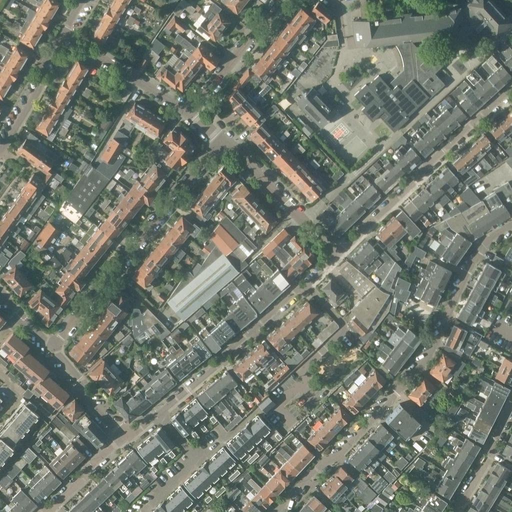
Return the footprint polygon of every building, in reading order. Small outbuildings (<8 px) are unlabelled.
[(27,0),(27,1),(36,6),(36,5),(40,7),(37,13),(50,21),(55,12),(42,4),(38,2),(35,0),(27,0)] [(40,0),(39,0),(38,2),(42,4),(55,12),(61,3),(56,0),(55,0),(43,0),(43,2),(40,0)] [(123,12),(127,6),(116,0),(113,0),(109,7),(121,15),(125,17),(126,15),(123,12)] [(184,0),(181,0),(173,13),(178,17),(185,9),(192,14),(196,9),(184,0)] [(243,4),(244,3),(239,0),(220,0),(221,0),(225,4),(226,4),(237,12),(239,9),(240,10),(244,6),(243,4)] [(469,0),(471,2),(463,10),(458,10),(458,9),(445,10),(445,13),(410,17),(410,15),(376,19),(376,18),(374,18),(373,6),(371,0),(358,0),(360,8),(361,8),(363,20),(360,20),(358,20),(360,32),(355,32),(356,46),(388,42),(389,42),(391,43),(393,45),(395,47),(397,48),(399,50),(400,52),(401,54),(402,57),(402,59),(403,62),(403,64),(403,67),(403,70),(387,85),(378,76),(367,86),(366,84),(354,95),(365,107),(361,110),(372,122),(378,116),(394,132),(409,118),(407,117),(428,97),(429,99),(444,84),(434,73),(441,67),(431,55),(427,58),(410,41),(410,39),(456,33),(456,31),(478,28),(479,29),(485,24),(493,32),(490,34),(496,41),(498,39),(511,25),(511,19),(509,16),(507,19),(489,0),(469,0)] [(440,0),(441,9),(451,8),(450,0),(440,0)] [(334,14),(324,7),(318,2),(315,6),(314,5),(311,9),(312,10),(311,11),(325,23),(329,17),(331,18),(334,14)] [(103,18),(115,25),(121,15),(109,7),(103,18)] [(316,20),(301,8),(300,8),(299,8),(298,8),(297,9),(297,10),(297,11),(297,12),(298,12),(298,13),(297,14),(296,13),(293,18),(308,30),(316,20)] [(213,16),(209,20),(222,31),(223,30),(224,31),(228,26),(227,25),(229,22),(218,13),(218,12),(214,9),(210,14),(213,16)] [(37,13),(31,23),(44,31),(50,21),(37,13)] [(183,33),(188,27),(174,15),(166,26),(172,31),(176,27),(183,33)] [(126,23),(131,26),(135,19),(130,16),(126,23)] [(109,35),(115,25),(103,18),(97,28),(109,35)] [(308,30),(293,18),(289,22),(290,22),(286,27),(301,39),(306,42),(309,38),(304,35),(308,30)] [(7,20),(5,24),(19,32),(20,31),(21,29),(18,27),(20,24),(15,21),(13,24),(7,20)] [(22,27),(21,29),(39,39),(44,31),(31,23),(26,20),(22,27)] [(222,31),(209,20),(206,24),(203,22),(197,29),(202,33),(203,31),(215,40),(217,37),(218,37),(222,33),(221,32),(222,31)] [(511,25),(498,39),(502,44),(511,34),(511,25)] [(282,31),(279,35),(292,46),(296,41),(298,42),(301,39),(286,27),(283,31),(282,31)] [(109,35),(97,28),(91,38),(108,48),(111,43),(106,40),(109,35)] [(21,29),(20,31),(24,34),(20,40),(33,48),(39,39),(21,29)] [(289,50),(292,46),(279,35),(275,39),(276,40),(273,44),(288,56),(291,52),(289,50)] [(212,55),(213,54),(200,43),(196,48),(191,44),(187,48),(182,44),(183,42),(178,39),(176,41),(186,49),(204,65),(210,70),(218,60),(212,55)] [(327,41),(321,48),(338,46),(338,40),(339,40),(339,39),(338,39),(327,41)] [(1,44),(0,45),(0,48),(24,63),(29,54),(16,47),(13,53),(8,50),(9,49),(1,44)] [(265,52),(279,63),(283,58),(285,60),(288,56),(273,44),(269,48),(269,47),(265,52)] [(169,49),(175,54),(177,50),(171,46),(169,49)] [(135,68),(142,72),(148,61),(153,65),(159,56),(148,47),(143,55),(140,58),(135,68)] [(6,64),(19,72),(24,63),(0,48),(0,53),(4,56),(1,61),(6,64)] [(179,58),(196,72),(199,69),(200,70),(204,65),(186,49),(183,53),(179,58)] [(503,62),(511,71),(511,58),(505,50),(502,53),(507,59),(503,62)] [(259,61),(274,73),(277,70),(275,68),(279,63),(265,52),(262,56),(262,57),(259,61)] [(492,56),(489,59),(485,62),(504,83),(511,77),(501,66),(497,68),(492,63),(496,60),(492,56)] [(172,66),(177,71),(189,81),(192,78),(193,79),(197,74),(195,73),(196,72),(179,58),(172,66)] [(84,76),(89,67),(78,60),(72,69),(84,76)] [(274,73),(259,61),(256,65),(255,64),(252,68),(253,69),(252,70),(265,80),(269,75),(272,77),(274,73)] [(304,70),(308,65),(303,61),(299,66),(304,70)] [(490,75),(487,78),(498,89),(504,83),(485,62),(482,66),(490,75)] [(0,73),(13,81),(19,72),(6,64),(0,73)] [(189,81),(177,71),(174,75),(166,68),(166,69),(163,66),(159,71),(160,71),(156,77),(161,81),(163,78),(174,88),(177,85),(182,90),(185,87),(186,88),(190,83),(189,82),(189,81)] [(77,87),(84,76),(72,69),(66,80),(77,87)] [(248,70),(238,82),(233,89),(234,91),(230,96),(229,96),(228,95),(227,95),(226,95),(226,96),(225,96),(225,97),(225,98),(225,99),(230,104),(229,105),(233,109),(246,96),(241,90),(250,79),(257,85),(261,80),(248,70)] [(474,70),(470,73),(490,96),(498,89),(487,78),(483,81),(474,70)] [(0,86),(8,91),(13,81),(0,73),(0,86)] [(475,88),(473,90),(484,102),(490,96),(470,73),(466,77),(475,88)] [(288,85),(292,80),(288,77),(283,82),(288,85)] [(77,87),(66,80),(65,79),(59,89),(72,96),(77,87)] [(464,81),(457,87),(460,90),(467,84),(464,81)] [(281,94),(288,85),(283,82),(277,90),(281,94)] [(271,88),(267,85),(250,101),(246,96),(233,109),(237,113),(238,112),(241,116),(254,105),(259,100),(263,96),(266,94),(271,88)] [(312,87),(300,99),(298,96),(294,99),(320,127),(336,112),(312,87)] [(470,87),(463,94),(477,108),(484,102),(473,90),(470,87)] [(59,90),(54,99),(53,98),(53,99),(70,109),(72,106),(67,103),(72,96),(59,89),(59,90)] [(131,92),(125,89),(119,98),(125,102),(131,92)] [(462,99),(459,103),(470,115),(477,108),(463,94),(458,89),(452,94),(455,98),(458,95),(462,99)] [(70,109),(53,99),(47,109),(60,116),(63,111),(70,115),(71,113),(77,117),(78,113),(73,111),(70,109)] [(443,106),(460,124),(466,117),(456,105),(452,108),(448,104),(446,106),(441,100),(439,102),(443,107),(443,106)] [(136,124),(145,109),(144,108),(144,107),(141,105),(140,106),(135,103),(123,122),(129,125),(131,121),(136,124)] [(257,107),(254,105),(241,116),(244,120),(244,121),(247,124),(248,123),(249,124),(261,113),(256,108),(257,107)] [(273,105),(266,111),(271,116),(278,109),(274,105),(273,105)] [(441,118),(453,130),(460,124),(443,106),(443,107),(442,108),(442,109),(440,111),(444,115),(441,118)] [(73,111),(78,113),(84,116),(87,112),(82,108),(80,110),(75,107),(73,111)] [(59,129),(61,130),(66,133),(68,130),(67,129),(71,123),(60,116),(47,109),(48,109),(42,119),(59,129)] [(136,124),(146,130),(155,115),(150,112),(151,111),(147,109),(147,110),(145,109),(136,124)] [(433,116),(429,111),(425,114),(429,118),(430,119),(433,116)] [(430,119),(429,118),(425,114),(418,121),(421,125),(425,122),(425,123),(430,119)] [(162,119),(162,118),(156,115),(156,116),(155,115),(146,130),(157,137),(166,122),(162,119)] [(256,144),(269,132),(269,131),(261,123),(265,120),(262,116),(254,124),(257,127),(248,136),(248,137),(248,138),(248,139),(249,140),(250,140),(251,140),(252,140),(256,144)] [(430,119),(446,137),(453,130),(441,118),(438,121),(433,116),(430,119)] [(511,124),(505,117),(498,124),(507,134),(511,130),(511,124)] [(112,122),(104,118),(100,126),(107,130),(112,122)] [(48,136),(50,132),(55,135),(59,129),(42,119),(36,129),(48,136)] [(427,131),(438,143),(446,137),(430,119),(425,123),(430,128),(427,131)] [(418,121),(411,128),(414,131),(421,125),(418,121)] [(312,131),(306,124),(302,128),(308,135),(312,131)] [(498,124),(490,131),(499,142),(505,137),(508,139),(510,137),(507,134),(498,124)] [(164,160),(175,147),(185,135),(181,132),(180,132),(178,131),(177,132),(173,129),(163,141),(172,149),(168,153),(160,147),(162,145),(158,142),(154,150),(160,154),(159,156),(164,160)] [(416,132),(431,150),(438,143),(427,131),(424,133),(420,129),(416,132)] [(91,134),(101,140),(104,134),(98,130),(96,132),(93,131),(91,134)] [(287,131),(280,137),(283,140),(289,134),(287,131)] [(261,147),(265,151),(279,138),(276,134),(274,136),(269,132),(256,144),(260,148),(261,147)] [(431,150),(416,132),(412,136),(416,141),(413,143),(424,156),(431,150)] [(40,140),(30,133),(26,139),(17,152),(27,159),(36,146),(40,140)] [(184,162),(191,154),(190,153),(194,149),(193,146),(190,143),(191,141),(189,140),(190,139),(185,135),(175,147),(183,153),(179,158),(184,162)] [(502,151),(500,153),(494,158),(488,151),(494,146),(484,135),(476,142),(486,153),(496,163),(498,161),(498,162),(505,158),(507,156),(502,151)] [(279,138),(265,151),(269,155),(268,156),(272,160),(285,148),(280,143),(282,141),(279,138)] [(123,146),(119,143),(112,139),(100,157),(112,165),(119,153),(123,146)] [(468,149),(480,163),(487,170),(492,166),(483,156),(486,153),(476,142),(468,149)] [(295,152),(297,151),(301,147),(298,143),(292,149),(295,152)] [(36,166),(45,152),(36,146),(27,159),(36,166)] [(119,153),(126,157),(127,155),(130,158),(133,152),(123,146),(119,153)] [(277,163),(280,167),(292,155),(294,153),(287,146),(285,148),(272,160),(276,164),(277,163)] [(401,153),(413,166),(421,159),(409,146),(401,153)] [(164,160),(173,168),(176,170),(180,165),(181,166),(184,162),(179,158),(183,153),(175,147),(164,160)] [(397,149),(393,153),(398,157),(394,160),(405,173),(413,166),(401,153),(397,149)] [(468,149),(460,156),(471,167),(473,169),(480,163),(468,149)] [(150,169),(146,174),(161,185),(161,184),(163,184),(165,182),(164,181),(167,177),(168,178),(169,177),(167,175),(155,165),(159,161),(162,164),(164,160),(159,156),(160,154),(154,150),(150,157),(145,165),(150,169)] [(86,151),(83,156),(90,160),(93,155),(86,151)] [(45,152),(36,166),(45,172),(47,174),(52,177),(55,173),(49,168),(55,159),(45,152)] [(287,176),(300,164),(292,155),(280,167),(284,171),(283,172),(287,176)] [(466,172),(470,176),(475,172),(473,169),(471,167),(460,156),(452,163),(462,175),(466,172)] [(313,167),(317,163),(319,160),(316,157),(309,163),(313,167)] [(405,173),(394,160),(391,163),(386,159),(384,161),(383,160),(382,162),(387,167),(398,180),(405,173)] [(167,175),(173,168),(164,160),(162,164),(159,161),(155,165),(167,175)] [(80,174),(82,175),(89,164),(84,161),(79,167),(77,171),(80,174)] [(302,162),(287,176),(291,180),(292,179),(296,183),(310,170),(302,162)] [(72,163),(69,168),(76,171),(78,167),(72,163)] [(82,214),(109,179),(89,164),(82,175),(65,200),(82,214)] [(214,178),(226,188),(227,189),(237,179),(235,177),(224,165),(215,174),(216,175),(214,178)] [(381,167),(377,170),(391,185),(398,180),(387,167),(384,170),(381,167)] [(448,168),(441,174),(457,192),(461,189),(460,187),(463,185),(448,168)] [(120,170),(117,173),(114,177),(118,180),(121,176),(124,177),(128,181),(131,176),(127,173),(126,175),(120,170)] [(316,172),(313,172),(310,170),(296,183),(299,187),(298,188),(302,192),(315,180),(320,175),(316,172)] [(385,191),(391,185),(377,170),(374,173),(377,176),(374,179),(385,191)] [(335,181),(342,175),(338,171),(331,177),(335,181)] [(481,177),(477,173),(475,172),(470,176),(463,182),(467,186),(474,181),(481,177)] [(42,180),(34,174),(27,183),(40,193),(47,183),(55,189),(59,183),(52,177),(47,174),(42,180)] [(139,182),(155,196),(155,195),(154,193),(155,192),(157,193),(158,192),(156,191),(157,190),(158,190),(160,188),(160,186),(161,185),(146,174),(139,182)] [(441,174),(433,181),(445,194),(448,191),(453,196),(457,192),(441,174)] [(315,180),(302,192),(307,197),(307,198),(306,199),(307,200),(308,201),(309,201),(310,201),(311,201),(328,184),(320,175),(315,180)] [(355,182),(354,182),(373,202),(381,194),(364,177),(360,182),(357,179),(355,182)] [(206,187),(218,197),(226,188),(214,178),(209,183),(208,183),(206,185),(207,186),(206,187)] [(113,180),(106,189),(109,192),(116,183),(113,180)] [(144,201),(148,204),(150,202),(151,202),(154,198),(154,197),(155,196),(139,182),(137,181),(128,192),(141,203),(144,201)] [(441,204),(443,206),(450,200),(448,198),(445,194),(433,181),(427,186),(426,187),(441,204)] [(366,209),(373,202),(354,182),(350,186),(358,195),(355,198),(366,209)] [(459,212),(476,238),(510,216),(511,206),(511,189),(508,182),(493,190),(494,192),(480,201),(469,207),(460,212),(459,212)] [(40,193),(27,183),(21,191),(22,192),(20,193),(33,203),(40,193)] [(67,197),(71,191),(63,186),(59,191),(67,197)] [(234,196),(231,192),(226,197),(229,201),(232,198),(240,207),(252,196),(253,195),(244,186),(234,196)] [(198,196),(210,206),(218,197),(206,187),(205,189),(203,189),(202,191),(202,192),(198,196)] [(426,187),(418,194),(430,207),(433,204),(439,210),(443,206),(426,187)] [(463,200),(469,207),(480,201),(468,187),(459,195),(463,199),(462,199),(463,200)] [(134,212),(141,203),(128,192),(126,191),(124,194),(121,192),(116,198),(120,201),(134,212)] [(343,191),(339,194),(359,215),(366,209),(355,198),(353,200),(343,191)] [(33,203),(20,193),(13,203),(31,216),(35,212),(29,208),(33,203)] [(344,209),(341,212),(352,223),(359,215),(339,194),(334,199),(344,209)] [(418,194),(411,201),(430,222),(431,221),(429,218),(432,215),(427,209),(430,207),(418,194)] [(192,203),(192,204),(190,207),(199,214),(195,218),(202,224),(206,218),(203,216),(207,211),(210,213),(214,209),(210,206),(198,196),(194,202),(193,202),(192,203)] [(240,207),(248,215),(260,204),(259,202),(259,201),(257,200),(256,199),(252,196),(240,207)] [(106,197),(103,202),(107,206),(111,201),(106,197)] [(78,219),(82,214),(65,200),(58,209),(75,223),(79,226),(82,222),(78,219)] [(463,200),(455,206),(460,212),(469,207),(463,200)] [(120,201),(113,210),(127,221),(127,220),(126,219),(129,216),(130,217),(134,212),(120,201)] [(430,222),(411,201),(403,208),(415,221),(419,218),(426,226),(430,222)] [(31,216),(13,203),(7,212),(20,221),(23,217),(28,221),(31,216)] [(260,204),(248,215),(256,224),(268,213),(264,208),(264,206),(263,205),(261,205),(260,204)] [(335,211),(329,206),(325,209),(345,230),(352,223),(341,212),(337,209),(335,211)] [(451,217),(459,212),(460,212),(455,206),(447,212),(451,217)] [(94,211),(91,208),(84,215),(88,218),(94,211)] [(226,213),(230,217),(235,212),(231,209),(226,213)] [(345,230),(325,209),(318,216),(322,221),(324,223),(331,230),(337,237),(345,230)] [(50,215),(47,213),(43,210),(38,217),(45,222),(50,215)] [(127,221),(113,210),(106,218),(120,229),(124,225),(123,224),(125,221),(126,222),(127,221)] [(407,231),(416,241),(422,232),(402,211),(395,217),(394,217),(407,231)] [(20,221),(7,212),(0,221),(17,234),(20,230),(16,227),(20,221)] [(230,217),(233,220),(238,216),(235,212),(230,217)] [(445,220),(451,217),(447,212),(441,217),(444,220),(445,220)] [(451,217),(445,220),(449,225),(451,228),(457,233),(471,242),(476,238),(459,212),(451,217)] [(268,213),(256,224),(260,228),(265,233),(277,221),(275,220),(275,218),(274,217),(272,217),(268,213)] [(243,260),(256,247),(255,246),(225,215),(222,219),(211,232),(207,230),(204,233),(207,236),(210,239),(213,241),(215,244),(238,272),(247,264),(243,260)] [(194,224),(192,226),(182,217),(178,221),(176,222),(174,224),(174,226),(174,227),(187,237),(191,233),(194,235),(199,229),(201,227),(196,222),(194,224)] [(386,225),(385,226),(398,240),(407,231),(394,217),(390,221),(389,221),(386,223),(386,225)] [(106,218),(99,227),(112,238),(115,234),(115,235),(120,229),(106,218)] [(433,226),(436,228),(445,235),(445,236),(465,250),(471,242),(457,233),(456,235),(445,227),(449,225),(445,220),(444,220),(433,226)] [(17,234),(0,221),(0,235),(6,240),(10,235),(15,238),(17,234)] [(48,249),(61,230),(49,221),(35,240),(48,249)] [(91,236),(105,248),(109,243),(108,242),(112,238),(99,227),(94,223),(87,232),(91,236)] [(256,224),(251,229),(246,234),(253,241),(255,239),(253,237),(256,234),(254,233),(260,228),(256,224)] [(243,230),(246,234),(251,229),(248,226),(243,230)] [(400,269),(401,268),(403,262),(395,254),(398,252),(395,249),(397,246),(394,243),(398,240),(385,226),(384,227),(383,226),(380,229),(380,230),(376,234),(387,245),(383,249),(377,242),(376,243),(400,269)] [(431,237),(436,228),(433,226),(422,232),(427,235),(430,236),(431,237)] [(166,236),(165,237),(179,248),(187,237),(174,227),(170,231),(168,231),(166,234),(166,236)] [(291,236),(284,229),(273,239),(282,248),(286,244),(285,242),(291,236)] [(37,234),(32,231),(27,238),(31,242),(37,234)] [(101,253),(105,248),(91,236),(87,232),(79,241),(84,245),(97,256),(100,252),(101,253)] [(6,240),(0,235),(0,250),(10,258),(13,254),(2,246),(6,240)] [(292,249),(296,254),(307,265),(308,265),(314,259),(314,256),(307,248),(307,249),(295,236),(290,241),(287,244),(292,249)] [(445,236),(440,243),(460,257),(465,250),(445,236)] [(170,258),(179,248),(165,237),(164,238),(163,238),(161,240),(161,242),(157,247),(170,258)] [(282,248),(273,239),(261,251),(269,259),(275,254),(278,252),(282,248)] [(25,240),(20,247),(24,250),(30,243),(25,240)] [(35,240),(33,244),(43,255),(48,249),(35,240)] [(397,277),(400,269),(376,243),(373,247),(367,241),(359,249),(376,267),(380,263),(375,258),(378,254),(385,262),(374,272),(383,280),(378,288),(383,292),(392,295),(397,278),(397,277)] [(435,251),(455,265),(460,257),(440,243),(435,251)] [(193,276),(189,271),(187,271),(166,302),(183,321),(202,304),(208,299),(216,292),(220,289),(238,272),(215,244),(211,249),(211,250),(208,254),(205,258),(200,265),(196,271),(193,276)] [(205,244),(202,249),(206,252),(208,254),(211,250),(211,249),(205,244)] [(97,256),(84,245),(77,254),(91,265),(95,260),(94,260),(97,256)] [(423,258),(425,253),(414,246),(406,259),(412,262),(415,255),(423,258)] [(68,247),(64,251),(61,255),(66,259),(69,255),(72,251),(68,247)] [(150,256),(149,257),(162,268),(170,258),(157,247),(154,251),(152,251),(150,254),(150,256)] [(202,249),(200,248),(197,252),(205,258),(208,254),(206,252),(202,249)] [(282,248),(278,252),(285,258),(285,257),(299,272),(303,269),(304,269),(306,267),(306,266),(307,265),(296,254),(292,258),(282,248)] [(369,274),(376,267),(359,249),(351,257),(363,269),(364,268),(369,274)] [(7,282),(11,286),(24,275),(15,266),(20,262),(19,261),(25,255),(20,251),(11,260),(8,264),(12,268),(3,277),(4,278),(4,280),(6,282),(7,282)] [(278,252),(275,254),(285,264),(281,268),(291,280),(293,278),(294,278),(296,276),(296,275),(299,272),(285,257),(285,258),(278,252)] [(72,258),(68,262),(83,275),(91,265),(77,254),(73,259),(72,258)] [(492,260),(501,265),(503,260),(495,255),(492,260)] [(49,262),(55,269),(61,263),(59,261),(58,262),(54,257),(49,262)] [(162,268),(149,257),(148,257),(147,257),(145,260),(145,262),(141,267),(154,277),(162,268)] [(49,264),(43,258),(39,262),(45,268),(49,264)] [(255,261),(261,267),(270,277),(282,290),(289,283),(277,269),(273,273),(272,272),(273,270),(261,258),(257,261),(256,260),(255,261)] [(406,259),(401,268),(407,271),(412,262),(406,259)] [(256,272),(261,267),(255,261),(249,266),(254,272),(253,273),(257,277),(258,275),(256,272)] [(426,267),(425,270),(447,280),(452,272),(436,264),(429,261),(426,267)] [(68,262),(64,267),(63,266),(60,269),(65,273),(60,278),(76,291),(76,290),(78,292),(82,287),(77,282),(83,275),(68,262)] [(192,269),(196,271),(200,265),(197,262),(192,269)] [(392,296),(392,295),(383,292),(378,288),(348,262),(338,271),(364,297),(350,310),(356,315),(372,333),(373,331),(379,324),(388,311),(390,304),(392,296)] [(482,271),(501,281),(505,272),(487,262),(482,271)] [(182,273),(185,270),(178,264),(176,268),(182,273)] [(150,282),(154,277),(141,267),(140,268),(139,267),(135,271),(137,272),(133,277),(148,289),(152,284),(150,282)] [(422,278),(443,288),(447,280),(425,270),(421,268),(418,276),(422,278)] [(246,279),(251,275),(246,269),(241,273),(246,279)] [(482,271),(477,280),(492,288),(496,290),(501,281),(482,271)] [(247,297),(255,290),(258,287),(254,283),(251,286),(246,279),(241,273),(233,280),(247,297)] [(20,296),(32,284),(24,275),(11,286),(16,291),(16,292),(18,294),(19,294),(20,296)] [(270,277),(263,283),(274,298),(282,290),(270,277)] [(397,277),(397,278),(392,295),(392,296),(398,298),(405,301),(410,291),(407,289),(410,283),(397,277)] [(58,282),(60,284),(56,290),(60,293),(68,300),(76,291),(60,278),(58,282)] [(417,286),(418,287),(439,297),(443,288),(422,278),(420,284),(418,283),(417,286)] [(331,299),(328,302),(334,309),(348,296),(331,279),(327,283),(326,282),(322,286),(322,287),(321,288),(331,299)] [(492,288),(477,280),(472,289),(492,299),(496,302),(495,304),(500,306),(501,305),(503,301),(498,298),(499,297),(491,293),(491,292),(490,291),(492,288)] [(164,286),(170,291),(173,287),(167,282),(166,284),(164,286)] [(250,319),(256,315),(256,312),(242,295),(239,298),(233,290),(237,288),(232,282),(225,287),(229,293),(235,301),(250,319)] [(263,283),(258,287),(255,290),(267,305),(274,298),(263,283)] [(32,290),(36,294),(28,301),(35,309),(36,308),(37,310),(38,309),(40,310),(50,298),(41,290),(37,286),(32,290)] [(219,297),(220,298),(227,292),(228,293),(229,293),(225,287),(221,290),(220,289),(216,292),(219,297)] [(434,305),(435,306),(439,297),(418,287),(414,295),(420,298),(426,301),(426,302),(434,306),(434,305)] [(472,289),(467,298),(482,306),(484,303),(488,305),(492,299),(472,289)] [(111,300),(124,310),(129,304),(126,302),(129,298),(120,290),(112,300),(111,300)] [(267,305),(255,290),(247,297),(259,312),(267,305)] [(208,299),(212,304),(213,304),(212,303),(219,297),(216,292),(208,299)] [(157,297),(162,301),(165,298),(160,293),(157,297)] [(50,298),(40,310),(46,315),(42,320),(48,325),(67,302),(58,295),(55,300),(58,302),(56,303),(50,298)] [(392,296),(390,304),(388,311),(395,315),(398,298),(392,296)] [(480,309),(482,306),(467,298),(462,307),(481,317),(485,311),(480,309)] [(208,299),(202,304),(206,310),(212,304),(208,299)] [(107,307),(105,310),(119,322),(126,313),(124,310),(111,300),(106,306),(107,307)] [(231,311),(243,326),(250,319),(235,301),(228,307),(231,311)] [(307,302),(295,313),(306,326),(309,328),(312,326),(309,323),(313,320),(319,314),(307,302)] [(165,328),(155,317),(147,309),(142,314),(140,314),(140,311),(137,305),(132,305),(132,313),(132,320),(132,325),(132,334),(135,339),(149,327),(153,324),(160,332),(165,328)] [(201,307),(196,312),(199,316),(205,311),(201,307)] [(478,322),(488,328),(491,323),(488,321),(481,317),(462,307),(457,316),(458,317),(470,323),(476,326),(478,322)] [(119,322),(105,310),(98,319),(112,331),(119,322)] [(231,311),(223,318),(235,332),(243,326),(231,311)] [(488,321),(491,323),(496,314),(492,312),(488,321)] [(287,320),(287,321),(286,322),(297,334),(306,326),(295,313),(291,317),(290,317),(287,319),(287,320)] [(389,313),(386,318),(392,322),(395,318),(389,313)] [(194,314),(188,319),(191,323),(197,317),(194,314)] [(356,315),(348,323),(347,324),(364,343),(367,339),(372,333),(356,315)] [(213,321),(216,324),(227,339),(235,332),(223,318),(219,321),(217,318),(213,321)] [(98,319),(91,328),(105,340),(112,331),(98,319)] [(208,330),(220,345),(227,339),(216,324),(213,321),(212,320),(208,324),(205,326),(208,330)] [(338,327),(338,325),(334,320),(317,336),(323,342),(338,327)] [(453,325),(449,334),(475,346),(476,344),(479,340),(482,335),(456,320),(453,325)] [(280,327),(277,330),(288,342),(297,334),(286,322),(283,324),(282,324),(280,325),(280,327)] [(184,323),(179,328),(182,331),(188,325),(186,323),(184,323)] [(149,327),(154,333),(159,339),(169,331),(165,328),(160,332),(153,324),(149,327)] [(205,326),(199,333),(213,351),(220,345),(208,330),(205,326)] [(140,344),(154,333),(149,327),(135,339),(140,344)] [(105,340),(91,328),(84,336),(98,349),(105,340)] [(395,332),(414,347),(421,339),(408,329),(405,333),(399,328),(395,332)] [(178,329),(171,335),(174,338),(181,332),(178,329)] [(288,342),(277,330),(276,331),(275,330),(273,332),(272,334),(268,338),(279,351),(288,342)] [(367,339),(369,340),(371,342),(377,334),(373,331),(372,333),(367,339)] [(388,341),(395,347),(407,356),(414,347),(395,332),(391,337),(388,341)] [(21,340),(13,333),(1,347),(9,354),(21,340)] [(129,334),(121,341),(126,346),(134,339),(129,334)] [(475,346),(449,334),(445,344),(446,344),(444,349),(460,358),(464,352),(470,355),(475,346)] [(188,342),(191,345),(203,360),(211,353),(196,335),(188,342)] [(84,336),(82,339),(77,345),(92,357),(98,349),(84,336)] [(323,342),(317,336),(318,338),(312,344),(316,348),(323,342)] [(29,347),(21,340),(9,354),(16,360),(16,361),(25,350),(26,351),(29,347)] [(479,340),(476,344),(485,350),(488,344),(479,340)] [(184,351),(195,366),(203,360),(191,345),(188,342),(185,345),(187,348),(184,351)] [(407,356),(395,347),(392,350),(383,342),(378,348),(380,350),(401,365),(407,356)] [(252,351),(262,364),(266,368),(271,363),(270,363),(275,359),(262,343),(257,348),(255,348),(253,349),(253,351),(252,351)] [(92,357),(77,345),(70,354),(87,367),(90,363),(88,362),(92,357)] [(187,372),(195,366),(184,351),(180,347),(177,350),(173,345),(168,350),(171,353),(187,372)] [(269,352),(275,359),(278,357),(271,349),(269,352)] [(33,357),(26,351),(25,350),(16,361),(16,360),(13,364),(21,371),(33,357)] [(306,350),(300,355),(303,358),(309,352),(306,350)] [(401,365),(380,350),(377,354),(385,360),(382,364),(394,373),(401,365)] [(244,358),(242,360),(253,372),(258,367),(261,371),(266,368),(262,364),(252,351),(247,356),(246,355),(244,357),(244,358)] [(290,359),(288,357),(283,361),(291,370),(303,358),(300,355),(297,352),(290,359)] [(179,379),(187,372),(171,353),(164,359),(167,364),(179,379)] [(443,353),(436,363),(450,372),(457,362),(456,362),(449,357),(443,353)] [(503,361),(500,367),(511,372),(511,360),(501,355),(499,359),(503,361)] [(90,374),(96,380),(97,379),(111,367),(106,362),(108,360),(104,356),(103,358),(89,370),(92,373),(90,374)] [(33,357),(21,371),(29,378),(41,364),(33,357)] [(477,371),(482,362),(475,358),(470,367),(477,371)] [(238,364),(232,368),(243,380),(253,372),(242,360),(241,361),(239,360),(238,362),(238,364)] [(273,376),(278,382),(290,371),(282,362),(278,366),(280,369),(273,376)] [(111,367),(97,379),(104,386),(118,374),(121,371),(114,363),(111,367)] [(450,372),(436,363),(429,373),(442,381),(443,382),(450,372)] [(29,378),(36,384),(45,374),(46,374),(49,371),(41,364),(29,378)] [(147,364),(143,367),(138,372),(142,377),(143,376),(149,371),(151,369),(147,364)] [(494,371),(492,375),(510,384),(511,379),(511,372),(500,367),(497,373),(494,371)] [(154,370),(155,372),(168,388),(176,381),(165,368),(160,371),(159,369),(157,371),(155,369),(154,370)] [(363,374),(360,371),(358,369),(353,375),(358,379),(363,374)] [(375,369),(366,378),(378,388),(381,385),(383,385),(385,383),(385,381),(386,380),(375,369)] [(149,371),(143,376),(159,396),(168,388),(155,372),(152,374),(149,371)] [(234,387),(237,384),(227,371),(220,377),(241,403),(245,400),(234,387)] [(7,375),(13,380),(16,377),(10,372),(7,375)] [(36,384),(33,388),(41,395),(53,381),(46,374),(45,374),(36,384)] [(118,374),(104,386),(111,394),(115,391),(115,392),(125,383),(118,374)] [(151,402),(158,396),(159,396),(143,376),(142,377),(135,383),(136,384),(139,388),(151,402)] [(263,385),(270,392),(276,386),(279,384),(278,382),(273,376),(270,379),(263,385)] [(353,381),(349,376),(343,382),(348,386),(353,381)] [(16,377),(13,380),(19,385),(22,382),(16,377)] [(241,403),(220,377),(212,383),(223,397),(226,394),(237,407),(241,403)] [(378,388),(366,378),(358,386),(370,397),(370,396),(372,397),(374,394),(374,392),(378,388)] [(442,390),(438,386),(436,388),(424,378),(420,382),(419,382),(417,384),(417,385),(416,387),(428,397),(431,401),(436,396),(442,390)] [(476,383),(504,397),(506,394),(509,388),(494,381),(492,385),(479,378),(476,383)] [(61,388),(53,381),(41,395),(49,402),(61,388)] [(449,387),(443,382),(442,381),(438,386),(442,390),(445,392),(449,387)] [(223,397),(212,383),(205,389),(223,411),(227,408),(220,399),(223,397)] [(487,394),(485,399),(500,406),(503,400),(504,397),(476,383),(474,387),(487,394)] [(146,407),(151,402),(139,388),(136,384),(128,391),(143,409),(144,408),(145,408),(146,407)] [(358,386),(351,394),(362,405),(365,401),(367,402),(369,399),(369,397),(370,397),(358,386)] [(419,406),(428,397),(416,387),(415,388),(413,388),(412,389),(412,391),(408,395),(419,406)] [(459,405),(461,403),(463,400),(449,387),(445,392),(455,401),(459,405)] [(25,397),(30,391),(28,388),(22,395),(25,397)] [(69,394),(61,388),(49,402),(57,408),(69,394)] [(257,405),(258,404),(262,400),(252,388),(247,392),(257,405)] [(223,411),(205,389),(197,396),(207,409),(211,405),(218,413),(217,413),(219,415),(223,411)] [(25,397),(28,400),(34,393),(30,391),(25,397)] [(121,397),(135,415),(143,409),(128,391),(121,397)] [(342,403),(354,414),(355,413),(356,413),(358,410),(358,409),(362,405),(351,394),(342,403)] [(467,394),(463,399),(472,403),(475,398),(467,394)] [(75,399),(73,396),(67,402),(69,405),(63,410),(71,420),(83,410),(82,408),(83,408),(79,404),(79,405),(74,400),(75,399)] [(258,404),(262,409),(271,401),(267,397),(267,396),(262,400),(258,404)] [(114,403),(118,408),(122,412),(121,413),(127,420),(128,419),(129,420),(135,415),(121,397),(114,403)] [(0,464),(14,448),(12,447),(39,416),(33,411),(37,407),(28,400),(27,401),(23,398),(20,401),(22,402),(0,428),(0,464)] [(188,406),(200,420),(208,414),(196,398),(195,399),(196,399),(188,406)] [(473,415),(478,417),(491,424),(496,415),(475,404),(472,403),(463,399),(463,400),(461,403),(463,404),(460,408),(464,410),(465,407),(475,412),(473,415)] [(500,406),(485,399),(483,403),(477,399),(475,404),(496,415),(500,406)] [(275,405),(271,401),(262,409),(266,413),(275,405)] [(446,413),(451,417),(459,405),(455,401),(446,413)] [(384,420),(406,440),(421,424),(399,404),(384,420)] [(179,412),(192,428),(191,427),(200,420),(188,406),(180,413),(179,412)] [(339,406),(331,415),(342,426),(346,422),(347,422),(350,420),(350,418),(351,417),(339,406)] [(49,417),(52,414),(43,407),(41,410),(49,417)] [(421,408),(417,411),(423,417),(427,413),(421,408)] [(459,419),(465,423),(487,433),(488,430),(491,424),(478,417),(476,422),(466,417),(468,412),(464,410),(460,408),(454,417),(459,419)] [(60,430),(68,421),(58,412),(51,422),(59,430),(60,430)] [(92,420),(85,412),(76,420),(72,425),(79,432),(83,435),(85,434),(97,446),(107,436),(92,420)] [(170,419),(183,435),(192,428),(179,412),(170,419)] [(237,424),(242,419),(239,415),(231,422),(235,426),(236,424),(237,424)] [(250,422),(249,422),(263,437),(270,430),(271,430),(271,429),(258,415),(257,415),(258,416),(250,423),(250,422)] [(342,426),(331,415),(323,423),(335,434),(335,433),(337,434),(339,431),(339,429),(342,426)] [(72,425),(68,421),(60,430),(70,441),(79,432),(72,425)] [(297,429),(301,433),(306,428),(305,427),(307,424),(304,421),(297,429)] [(227,432),(228,432),(235,426),(231,422),(224,429),(227,432)] [(241,430),(255,444),(263,437),(249,422),(241,430)] [(323,423),(315,431),(326,442),(330,438),(332,439),(334,436),(334,434),(335,434),(323,423)] [(470,431),(468,435),(482,442),(485,436),(487,433),(465,423),(465,425),(466,425),(465,428),(470,431)] [(393,436),(381,424),(374,431),(392,449),(396,444),(390,439),(393,436)] [(152,434),(165,450),(174,443),(161,427),(152,434)] [(242,430),(234,438),(247,451),(255,444),(241,430),(242,430)] [(307,440),(318,450),(319,450),(321,450),(323,448),(323,446),(326,442),(315,431),(307,440)] [(392,449),(374,431),(367,438),(380,450),(383,447),(389,452),(392,449)] [(291,433),(283,441),(286,444),(294,436),(291,433)] [(165,450),(152,434),(152,435),(144,442),(156,456),(164,449),(165,450)] [(453,439),(452,442),(456,444),(474,455),(479,447),(466,438),(464,442),(456,437),(455,440),(453,439)] [(71,443),(64,450),(77,463),(84,456),(81,453),(87,447),(78,438),(72,443),(71,443)] [(239,459),(247,451),(234,438),(226,445),(226,444),(225,445),(239,459)] [(380,450),(367,438),(361,445),(379,462),(383,458),(377,453),(380,450)] [(40,439),(39,439),(32,446),(35,449),(38,446),(42,442),(40,439)] [(426,447),(431,451),(436,444),(432,441),(426,447)] [(149,463),(148,463),(156,456),(144,442),(136,449),(136,448),(136,449),(148,464),(149,463)] [(296,453),(307,463),(314,455),(300,442),(296,447),(299,450),(296,453)] [(456,444),(452,442),(451,444),(455,446),(453,448),(457,451),(455,455),(469,464),(474,455),(456,444)] [(379,462),(361,445),(354,452),(373,469),(379,462)] [(28,463),(36,455),(28,447),(21,456),(27,462),(28,463)] [(223,448),(215,455),(228,469),(236,461),(236,462),(236,461),(223,447),(223,448)] [(432,452),(431,451),(426,447),(422,452),(428,456),(432,452)] [(417,452),(413,449),(404,458),(408,462),(417,452)] [(64,450),(57,457),(70,470),(77,463),(64,450)] [(133,450),(125,457),(139,472),(147,465),(133,450)] [(279,452),(275,456),(280,462),(282,460),(286,464),(289,461),(283,456),(282,455),(279,452)] [(289,461),(299,471),(307,463),(296,453),(292,458),(286,453),(285,452),(282,455),(283,456),(289,461)] [(354,452),(348,459),(360,471),(363,467),(370,475),(375,471),(373,469),(354,452)] [(258,462),(262,467),(270,459),(265,454),(258,462)] [(207,462),(220,476),(228,469),(215,455),(207,462),(207,461),(207,462)] [(448,457),(445,461),(464,472),(469,464),(455,455),(453,459),(448,457)] [(21,456),(15,463),(21,469),(27,462),(21,456)] [(408,462),(404,458),(402,456),(394,463),(401,470),(408,462)] [(49,464),(62,477),(70,470),(57,457),(49,464)] [(125,457),(118,464),(129,475),(132,472),(136,476),(139,472),(125,457)] [(418,457),(414,464),(422,469),(423,467),(423,466),(425,461),(418,457)] [(445,461),(444,460),(441,465),(447,468),(445,472),(459,480),(464,472),(445,461)] [(281,469),(292,479),(299,471),(289,461),(286,464),(281,469)] [(207,462),(199,469),(212,483),(220,476),(207,462)] [(511,472),(511,470),(498,462),(494,471),(511,482),(511,476),(510,476),(511,472)] [(21,469),(15,463),(6,472),(6,473),(12,479),(21,469)] [(118,464),(111,471),(127,487),(132,483),(128,479),(128,480),(126,478),(129,475),(118,464)] [(49,470),(45,466),(40,471),(40,472),(39,471),(38,472),(53,488),(60,481),(49,470)] [(341,467),(334,473),(354,491),(357,488),(350,481),(353,478),(341,467)] [(199,470),(191,477),(204,491),(212,483),(199,469),(199,470)] [(274,477),(284,487),(292,479),(281,469),(274,477)] [(432,469),(430,474),(454,489),(459,480),(445,472),(441,470),(439,473),(432,469)] [(389,470),(384,476),(391,483),(397,477),(389,470)] [(127,487),(111,471),(103,478),(114,489),(117,486),(123,492),(127,487)] [(427,485),(435,489),(449,497),(454,489),(430,474),(425,471),(424,473),(424,478),(429,481),(427,485)] [(492,473),(488,480),(502,488),(505,484),(511,488),(511,482),(494,471),(492,473)] [(32,478),(31,479),(46,495),(53,488),(38,472),(34,476),(35,477),(33,479),(32,478)] [(6,473),(0,479),(0,485),(4,488),(5,487),(10,481),(12,479),(6,473)] [(150,483),(154,479),(148,473),(143,477),(150,483)] [(334,473),(327,480),(346,498),(348,500),(355,492),(354,491),(334,473)] [(402,483),(409,476),(404,473),(398,479),(402,483)] [(243,479),(269,503),(277,495),(265,484),(262,488),(248,474),(243,478),(243,479)] [(370,485),(379,493),(388,483),(380,475),(370,485)] [(265,484),(277,495),(284,487),(274,477),(273,476),(269,480),(265,484)] [(143,477),(145,480),(140,485),(144,489),(150,483),(143,477)] [(183,484),(196,498),(197,498),(196,498),(204,491),(191,477),(184,484),(183,484)] [(103,478),(96,485),(112,502),(117,498),(111,492),(114,489),(103,478)] [(250,500),(261,511),(269,503),(243,479),(243,478),(240,481),(254,495),(250,500)] [(24,487),(39,502),(46,495),(31,479),(29,481),(30,481),(24,487)] [(346,498),(327,480),(320,487),(339,505),(346,498)] [(391,483),(388,486),(395,491),(396,490),(395,490),(401,484),(397,480),(393,485),(391,483)] [(502,488),(488,480),(483,488),(511,506),(511,500),(499,492),(502,488)] [(96,485),(89,491),(100,502),(103,499),(109,505),(112,502),(96,485)] [(138,494),(143,490),(138,485),(131,492),(136,497),(138,495),(139,494),(138,494)] [(181,486),(180,486),(180,487),(173,494),(185,508),(193,501),(194,500),(181,486)] [(242,493),(235,486),(225,494),(232,501),(237,496),(236,496),(239,492),(241,494),(242,493)] [(366,504),(376,493),(368,486),(358,496),(366,504)] [(382,494),(389,499),(389,498),(388,498),(393,491),(394,492),(395,491),(388,486),(382,494)] [(511,511),(511,506),(483,488),(478,497),(491,505),(494,501),(511,511)] [(13,496),(28,511),(29,511),(36,505),(21,490),(15,496),(14,495),(13,496)] [(421,490),(418,495),(441,510),(443,508),(442,507),(446,501),(433,492),(430,496),(421,490)] [(100,502),(89,491),(82,498),(94,511),(105,511),(98,504),(100,502)] [(134,498),(136,497),(131,492),(124,499),(128,504),(129,503),(130,503),(130,502),(133,499),(134,499),(134,498)] [(380,493),(373,500),(376,502),(377,500),(385,505),(389,499),(382,494),(380,493)] [(164,501),(174,511),(180,511),(185,508),(173,494),(165,501),(164,501)] [(307,502),(316,511),(330,511),(313,495),(307,502)] [(439,511),(441,510),(418,495),(416,499),(420,501),(419,502),(425,506),(422,509),(425,511),(439,511)] [(8,505),(10,508),(14,511),(28,511),(13,496),(12,498),(12,499),(10,501),(11,502),(8,505)] [(235,509),(226,501),(222,497),(219,501),(227,509),(225,510),(227,511),(232,511),(234,511),(235,509)] [(491,505),(478,497),(472,506),(482,511),(492,511),(489,510),(491,505)] [(94,511),(82,498),(75,505),(81,511),(94,511)] [(125,507),(128,504),(124,499),(117,506),(121,511),(125,507)] [(242,508),(245,510),(246,511),(260,511),(261,511),(250,500),(242,508)] [(369,509),(373,511),(384,511),(382,510),(383,508),(375,503),(376,502),(373,500),(366,506),(366,507),(369,509)] [(156,508),(159,511),(174,511),(164,501),(156,508)] [(316,511),(307,502),(300,509),(302,511),(316,511)]
